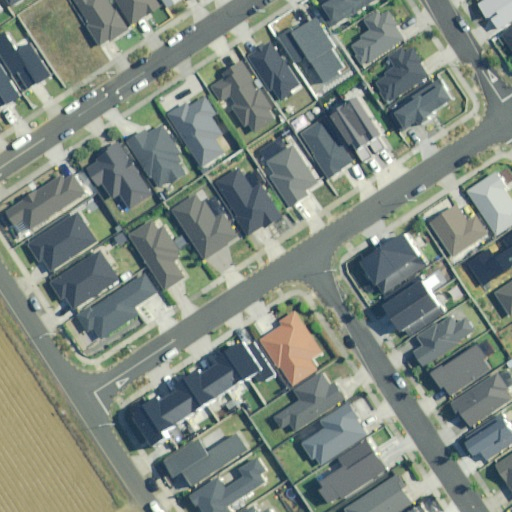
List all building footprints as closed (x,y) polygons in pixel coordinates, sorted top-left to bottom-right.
[(76,0),(91,24),(87,26),(100,47),(131,29),(120,11),(113,0),(76,0)] [(113,0),(120,11),(131,29),(162,9),(156,0),(113,0)] [(163,0),(169,8),(181,0),(163,0)] [(381,0),(336,0),(326,6),(336,22),(356,9),(359,14),(381,0)] [(511,0),(486,0),(480,4),(497,31),(511,21),(511,0)] [(405,40),(385,9),(364,22),(372,34),(352,46),(364,66),(405,40)] [(314,17),(279,38),(295,64),(303,58),(320,85),(339,73),(336,69),(341,67),(330,50),(333,48),(314,17)] [(19,51),(6,33),(0,36),(0,51),(15,74),(18,72),(30,90),(53,75),(31,43),(19,51)] [(271,41),(247,56),(262,81),(266,79),(279,100),(292,92),(290,90),(298,84),(271,41)] [(432,77),(409,44),(390,57),(397,68),(375,83),(390,106),(432,77)] [(234,108),(247,128),(251,125),(256,134),(280,118),(244,62),(225,74),(227,77),(212,87),(222,101),(218,104),(225,114),(234,108)] [(0,109),(21,95),(0,64),(0,109)] [(455,99),(441,80),(396,112),(409,130),(419,123),(423,129),(433,122),(430,117),(455,99)] [(217,114),(204,93),(170,115),(204,167),(226,153),(217,140),(224,135),(212,117),(217,114)] [(339,111),(331,116),(352,150),(379,134),(355,96),(336,107),(339,111)] [(320,122),(300,134),(327,177),(353,161),(344,146),(337,150),(320,122)] [(186,157),(164,125),(150,135),(147,130),(131,141),(165,190),(187,174),(179,162),(186,157)] [(154,195),(119,143),(103,154),(105,157),(89,168),(101,186),(104,183),(115,200),(122,196),(131,210),(154,195)] [(275,173),(269,176),(288,206),(307,195),(304,191),(316,183),(293,145),(268,161),(275,173)] [(253,191),(240,169),(217,183),(248,234),(264,225),(265,227),(282,217),(263,185),(253,191)] [(506,186),(498,172),(469,191),(498,235),(511,226),(511,200),(504,188),(506,186)] [(240,238),(206,188),(177,207),(211,257),(240,238)] [(468,222),(458,206),(432,222),(454,257),(489,235),(478,216),(468,222)] [(97,241),(78,213),(30,244),(41,261),(45,258),(53,270),(97,241)] [(159,230),(153,221),(130,236),(165,291),(186,278),(177,264),(184,259),(164,227),(159,230)] [(466,261),(482,285),(511,265),(511,231),(500,239),(506,248),(492,257),(486,248),(466,261)] [(364,262),(368,268),(360,273),(367,283),(374,279),(384,294),(427,267),(407,234),(364,262)] [(130,246),(124,237),(114,243),(120,252),(130,246)] [(119,280),(100,251),(51,284),(62,300),(67,297),(75,309),(119,280)] [(91,306),(76,315),(85,328),(87,327),(89,331),(94,328),(100,337),(137,313),(134,308),(158,292),(146,274),(93,309),(91,306)] [(442,309),(422,277),(383,301),(403,333),(442,309)] [(511,316),(511,278),(494,291),(511,317),(511,316)] [(424,347),(416,352),(426,369),(480,335),(462,307),(417,336),(424,347)] [(324,352),(295,312),(280,323),(282,326),(262,341),(294,386),(318,369),(312,360),(324,352)] [(183,379),(200,406),(259,369),(242,342),(216,358),(219,363),(200,375),(197,370),(183,379)] [(493,369),(478,345),(434,373),(448,397),(493,369)] [(331,386),(324,374),(296,391),(302,401),(276,418),(283,429),(292,424),(296,431),(346,400),(336,383),(331,386)] [(511,400),(511,395),(498,374),(454,403),(471,428),(511,400)] [(154,397),(129,412),(150,445),(165,436),(161,430),(200,406),(183,379),(174,384),(179,392),(159,404),(154,397)] [(369,435),(349,405),(323,422),(328,429),(304,444),(315,461),(321,457),(325,464),(369,435)] [(164,460),(175,478),(183,473),(191,486),(248,451),(238,435),(208,453),(199,439),(164,460)] [(382,467),(366,441),(339,459),(344,466),(320,482),(324,486),(319,489),(328,502),(382,467)] [(511,456),(497,466),(511,488),(511,456)] [(217,478),(189,496),(198,511),(214,511),(264,482),(259,474),(265,470),(258,459),(250,464),(248,460),(237,467),(243,476),(224,488),(217,478)] [(401,511),(414,504),(397,478),(344,511),(401,511)]
